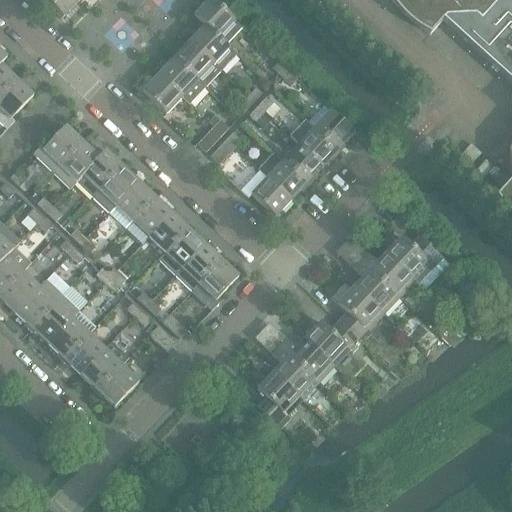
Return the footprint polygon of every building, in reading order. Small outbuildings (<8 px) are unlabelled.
[(35,0),(37,1),(37,0),(41,0),(63,20),(79,3),(75,0),(35,0)] [(511,0),(391,0),(390,2),(395,9),(398,14),(403,18),(407,23),(412,26),(417,30),(423,34),(430,37),(441,25),(511,86),(511,148),(509,152),(510,182),(506,187),(502,192),(496,198),(499,204),(504,210),(510,216),(511,218),(511,0)] [(204,29),(236,58),(237,58),(233,54),(248,39),(240,32),(241,31),(210,1),(194,19),(204,29)] [(189,45),(220,75),(236,58),(204,29),(189,45)] [(173,61),(205,91),(220,75),(189,45),(173,61)] [(158,78),(182,100),(189,108),(205,91),(173,61),(158,78)] [(272,72),(281,80),(287,74),(278,65),(272,72)] [(0,99),(16,83),(0,67),(0,99)] [(296,83),(287,74),(281,80),(290,89),(296,83)] [(182,100),(158,78),(142,95),(165,117),(182,100)] [(0,127),(6,133),(14,124),(11,122),(33,99),(16,83),(0,99),(0,127)] [(255,90),(247,99),(253,105),(262,96),(255,90)] [(238,108),(244,114),(253,105),(247,99),(238,108)] [(266,100),(257,109),(264,116),(273,106),(266,100)] [(273,106),(264,116),(271,122),(279,113),(273,106)] [(255,125),(264,116),(257,109),(249,119),(255,125)] [(313,131),(337,154),(354,137),(330,114),(313,131)] [(262,131),(269,123),(263,118),(256,125),(262,131)] [(220,123),(213,130),(222,138),(228,131),(220,123)] [(298,148),(322,170),(337,154),(313,131),(305,123),(289,139),(298,148)] [(53,176),(82,145),(65,129),(43,152),(40,149),(33,157),(53,176)] [(213,130),(197,147),(206,155),(222,138),(213,130)] [(241,144),(233,135),(226,143),(235,151),(241,144)] [(219,168),(235,151),(226,143),(210,160),(219,168)] [(69,191),(98,160),(82,145),(53,176),(69,191)] [(298,148),(282,164),(306,187),(322,170),(298,148)] [(470,148),(459,160),(469,170),(481,157),(470,148)] [(99,193),(122,169),(105,153),(98,160),(69,191),(70,192),(76,185),(92,200),(99,193)] [(482,181),(492,169),(485,163),(475,175),(482,181)] [(282,164),(267,181),(290,203),(306,187),(282,164)] [(122,169),(99,193),(92,200),(109,216),(138,185),(122,169)] [(248,201),(251,198),(274,220),(290,203),(267,181),(259,174),(240,194),(248,201)] [(10,182),(19,190),(25,184),(16,175),(10,182)] [(500,181),(495,186),(502,192),(506,187),(510,182),(504,176),(500,181)] [(132,225),(155,201),(138,185),(109,216),(125,232),(132,225)] [(15,195),(5,186),(0,191),(0,192),(9,201),(15,195)] [(43,201),(37,207),(46,216),(52,209),(43,201)] [(155,201),(132,225),(125,232),(142,248),(149,240),(171,217),(155,201)] [(61,218),(52,209),(46,216),(55,224),(61,218)] [(27,218),(36,227),(42,220),(33,212),(27,218)] [(149,240),(165,256),(188,232),(171,217),(149,240)] [(45,236),(51,229),(42,220),(36,227),(45,236)] [(0,264),(12,252),(20,244),(3,228),(0,231),(0,264)] [(76,232),(70,239),(79,247),(85,241),(76,232)] [(188,232),(165,256),(158,263),(175,279),(204,248),(188,232)] [(385,256),(414,284),(429,268),(433,271),(443,261),(422,242),(413,251),(401,240),(385,256)] [(94,250),(85,241),(79,247),(88,256),(94,250)] [(60,250),(69,258),(75,252),(66,243),(60,250)] [(192,295),(221,264),(204,248),(175,279),(192,295)] [(12,252),(0,264),(0,297),(22,274),(30,266),(14,250),(13,252),(12,252)] [(78,267),(84,261),(75,252),(69,258),(78,267)] [(398,301),(414,284),(385,256),(376,266),(364,254),(357,261),(398,301)] [(383,317),(398,301),(357,261),(349,270),(361,281),(353,290),(383,317)] [(192,295),(211,313),(219,305),(216,303),(238,280),(221,264),(192,295)] [(107,266),(103,270),(101,272),(110,281),(116,275),(107,266)] [(95,279),(104,287),(110,281),(101,272),(95,279)] [(39,290),(22,274),(0,297),(0,302),(14,316),(39,290)] [(125,283),(116,275),(110,281),(119,289),(125,283)] [(114,296),(117,292),(119,289),(110,281),(104,287),(114,296)] [(39,290),(14,316),(31,331),(62,298),(46,283),(39,290)] [(367,333),(383,317),(353,290),(337,307),(349,318),(341,327),(361,347),(371,337),(367,333)] [(142,295),(136,301),(145,310),(151,304),(142,295)] [(62,298),(31,331),(47,347),(79,314),(62,298)] [(161,312),(151,304),(145,310),(155,319),(161,312)] [(126,312),(135,321),(141,314),(132,306),(126,312)] [(79,314),(47,347),(64,363),(88,337),(95,330),(79,314)] [(144,329),(150,323),(141,314),(135,321),(144,329)] [(170,317),(162,325),(179,342),(187,333),(170,317)] [(352,357),(361,347),(341,327),(332,336),(320,325),(304,342),(333,369),(348,354),(352,357)] [(166,355),(175,346),(157,330),(149,339),(166,355)] [(105,353),(88,337),(64,363),(80,378),(105,353)] [(318,386),(333,369),(304,342),(296,350),(283,339),(276,347),(318,386)] [(105,353),(80,378),(97,394),(122,369),(128,361),(112,345),(105,353)] [(302,403),(318,386),(276,347),(268,355),(281,366),(272,375),(302,403)] [(122,369),(97,394),(114,410),(138,385),(122,369)] [(302,403),(272,375),(256,392),(269,403),(259,413),(280,433),(290,422),(286,419),(302,403)]
